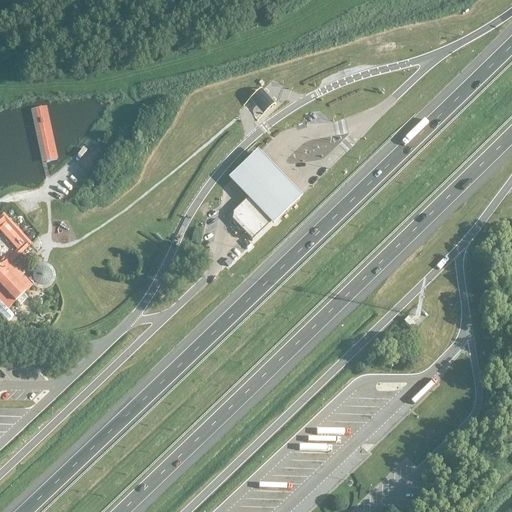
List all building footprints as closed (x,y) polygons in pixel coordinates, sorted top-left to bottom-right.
[(174,159),(155,165),(163,188),(183,181),(179,170),(197,164),(193,152),(213,145),(210,134),(228,128),(219,104),(199,111),(203,123),(184,129),(188,141),(170,147),(174,159)] [(35,111),(46,162),(57,160),(55,149),(46,108),(35,111)] [(228,179),(273,225),(301,198),(257,151),(228,179)] [(249,198),(233,212),(248,228),(264,214),(249,198)] [(0,314),(8,322),(14,317),(8,310),(14,304),(15,303),(16,302),(20,306),(27,298),(24,295),(32,287),(35,284),(38,286),(42,287),(46,286),(49,284),(51,281),(52,278),(51,274),(49,270),(46,268),(42,268),(39,268),(36,270),(33,273),(33,277),(32,278),(27,279),(27,280),(11,264),(15,260),(32,245),(4,215),(0,218),(0,232),(17,251),(8,260),(0,266),(0,314)] [(408,318),(404,322),(411,329),(415,325),(408,318)] [(377,440),(388,429),(385,425),(373,436),(377,440)]
